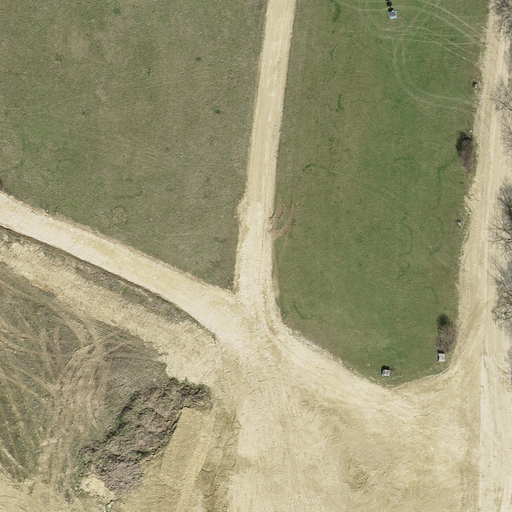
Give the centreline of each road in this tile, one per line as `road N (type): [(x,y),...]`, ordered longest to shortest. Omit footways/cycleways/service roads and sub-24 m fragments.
road 1 (track): [(0,209),(187,298),(264,359),(494,489)]
road 2 (track): [(493,511),(479,331),(511,27)]
road 3 (track): [(283,0),(257,205),(254,297),(264,359)]
road 4 (track): [(264,359),(344,511)]
road 5 (track): [(264,359),(264,511)]
